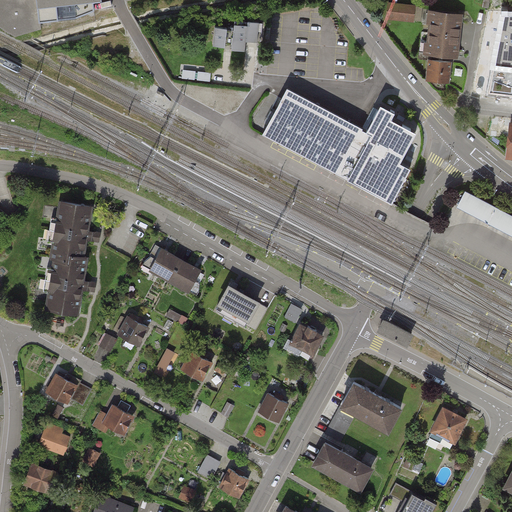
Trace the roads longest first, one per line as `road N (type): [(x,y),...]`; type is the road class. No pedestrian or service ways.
road 1 (residential): [(358,323),(137,200),(0,165)]
road 2 (residential): [(28,335),(278,469)]
road 3 (residential): [(463,144),(429,189),(358,323)]
road 4 (residential): [(506,417),(353,331)]
road 5 (residential): [(6,511),(16,425),(9,354)]
road 6 (residential): [(353,331),(278,469)]
road 7 (residential): [(398,69),(368,90),(263,82)]
road 8 (unclassified): [(199,109),(164,81),(119,0)]
